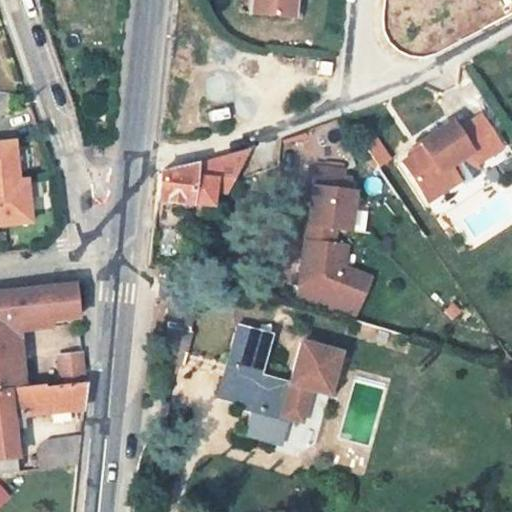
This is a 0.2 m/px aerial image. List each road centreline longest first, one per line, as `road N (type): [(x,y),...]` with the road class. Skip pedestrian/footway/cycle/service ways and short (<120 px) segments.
road 1 (tertiary): [(13,0),(68,157),(76,241),(93,260)]
road 2 (secondary): [(99,511),(124,260)]
road 3 (residential): [(361,99),(248,140),(134,154)]
road 4 (residential): [(511,27),(361,99)]
road 5 (secondary): [(134,154),(150,0)]
